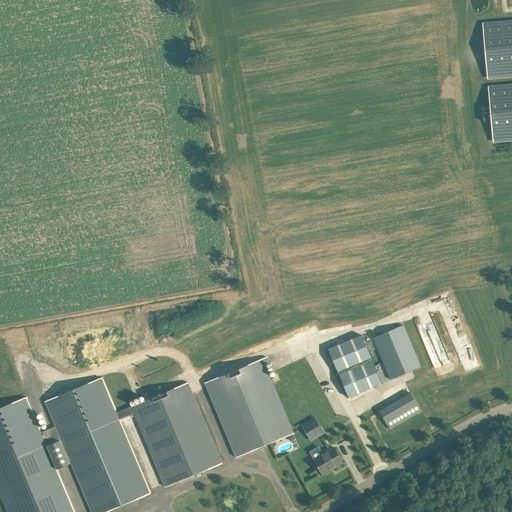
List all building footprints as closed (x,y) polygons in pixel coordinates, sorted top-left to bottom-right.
[(511,21),(483,24),(488,77),(511,75),(511,21)] [(511,84),(489,87),(494,140),(511,138),(511,84)] [(190,348),(201,374),(305,330),(294,304),(190,348)] [(373,338),(391,379),(420,367),(403,325),(373,338)] [(361,335),(329,349),(349,397),(382,383),(361,335)] [(205,383),(236,457),(293,433),(262,359),(205,383)] [(103,377),(45,401),(91,511),(104,511),(151,492),(121,420),(135,414),(165,486),(222,463),(188,382),(131,406),(117,412),(103,377)] [(379,411),(391,429),(421,410),(410,392),(379,411)] [(0,409),(0,493),(7,511),(75,511),(57,469),(71,463),(55,426),(42,431),(27,397),(0,409)] [(315,417),(308,421),(314,432),(321,427),(315,417)] [(343,462),(338,454),(334,447),(314,459),(323,474),(331,469),(330,469),(334,467),(334,468),(343,462)]
